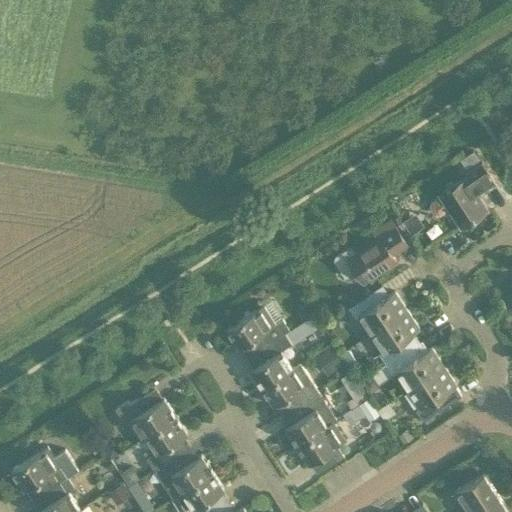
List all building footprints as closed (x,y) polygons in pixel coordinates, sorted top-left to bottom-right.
[(467,175),(439,193),(441,195),(430,202),(429,207),(434,214),(439,215),(450,209),(460,225),(487,208),(479,196),(497,185),(482,162),(466,173),(467,175)] [(396,259),(391,253),(406,243),(391,219),(373,231),(377,238),(354,253),(352,249),(346,248),(334,256),(333,261),(344,277),(355,271),(362,281),(396,259)] [(375,303),(369,293),(363,296),(348,306),(355,317),(359,315),(371,332),(406,309),(404,305),(394,290),(389,294),(375,303)] [(262,346),(284,332),(289,329),(282,318),(274,323),(263,305),(262,304),(254,309),(226,327),(238,346),(240,346),(255,335),(262,346)] [(378,353),(385,363),(419,341),(413,331),(418,327),(406,309),(371,332),(382,350),(378,353)] [(292,343),(284,332),(262,346),(269,356),(253,367),(250,369),(262,386),(292,367),(281,350),(292,343)] [(396,371),(408,389),(443,365),(431,347),(425,351),(419,341),(385,363),(392,373),(396,371)] [(301,401),(318,390),(311,379),(300,361),(292,367),(262,386),(273,404),(274,403),(294,390),(301,401)] [(408,389),(419,406),(415,409),(422,420),(432,413),(461,395),(454,385),(455,384),(443,365),(408,389)] [(325,400),(318,390),(301,401),(308,411),(288,424),(285,426),(296,444),(332,421),(336,418),(325,400)] [(163,396),(162,397),(143,409),(136,398),(130,402),(128,399),(115,408),(125,423),(128,421),(140,439),(145,435),(176,415),(175,415),(163,396)] [(369,420),(380,413),(369,396),(358,403),(369,420)] [(154,469),(171,457),(165,447),(184,434),(187,432),(176,415),(145,435),(156,452),(147,458),(154,469)] [(344,439),(332,421),(296,444),(308,463),(310,462),(330,449),(337,459),(343,455),(336,445),(344,439)] [(403,444),(412,438),(407,429),(398,435),(403,444)] [(44,475),(51,486),(66,477),(78,469),(65,449),(54,456),(46,445),(39,450),(11,468),(24,489),(24,488),(44,475)] [(179,468),(171,457),(154,469),(171,497),(212,471),(200,453),(198,455),(179,468)] [(180,511),(207,511),(201,503),(222,489),(223,489),(212,471),(171,497),(180,511)] [(467,511),(496,491),(483,472),(454,491),(467,511)] [(37,510),(38,511),(72,511),(79,508),(68,490),(74,487),(66,477),(51,486),(57,497),(38,509),(37,510)] [(135,478),(129,481),(141,505),(147,502),(135,478)] [(467,511),(506,511),(508,511),(496,491),(467,511)]
